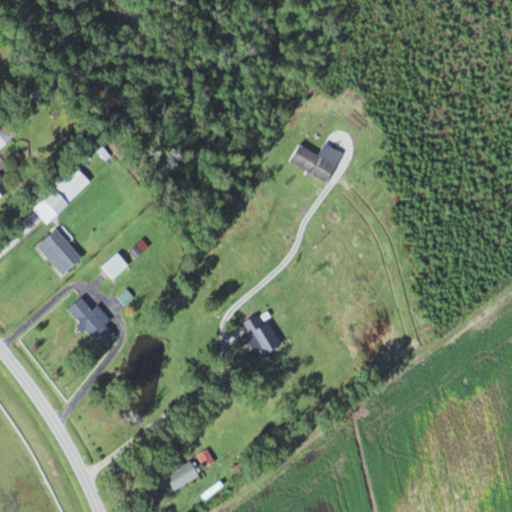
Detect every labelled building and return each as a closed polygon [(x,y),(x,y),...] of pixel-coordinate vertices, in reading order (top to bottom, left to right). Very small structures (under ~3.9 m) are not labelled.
[(0,149),(18,134),(2,116),(0,117),(0,149)] [(325,183),(336,166),(300,144),(290,161),(325,183)] [(50,186),(53,189),(43,200),(58,215),(91,182),(72,164),(50,186)] [(0,198),(10,190),(0,178),(0,198)] [(37,247),(64,275),(82,257),(55,229),(37,247)] [(103,267),(114,279),(128,265),(118,254),(103,267)] [(70,310),(80,320),(89,311),(79,301),(70,310)] [(260,357),(282,346),(270,322),(262,326),(257,315),(243,322),(260,357)] [(199,456),(206,467),(215,462),(207,450),(199,456)] [(166,476),(175,491),(200,477),(191,462),(166,476)]
